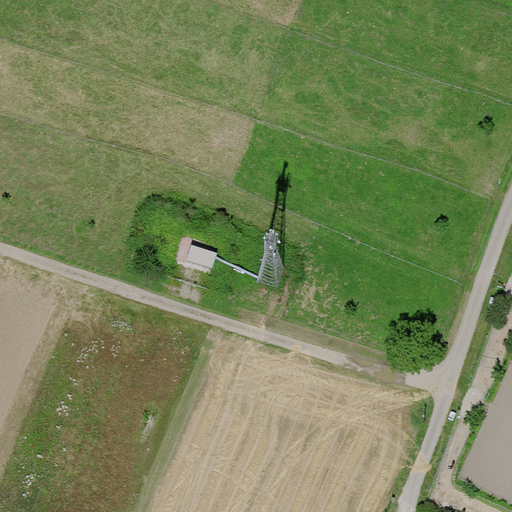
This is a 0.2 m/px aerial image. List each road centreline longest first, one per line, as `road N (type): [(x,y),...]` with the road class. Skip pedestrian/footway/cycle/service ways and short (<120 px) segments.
road 1 (track): [(0,248),(446,388)]
road 2 (track): [(409,511),(511,206)]
